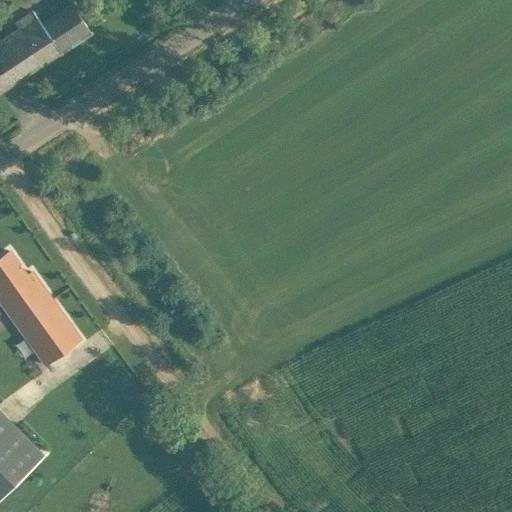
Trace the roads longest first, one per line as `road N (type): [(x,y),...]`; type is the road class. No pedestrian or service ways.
road 1 (track): [(0,159),(186,403)]
road 2 (unclassified): [(0,157),(247,0)]
road 3 (track): [(186,403),(272,511)]
